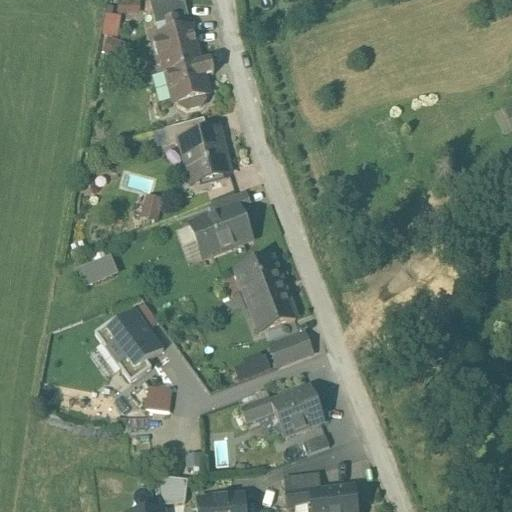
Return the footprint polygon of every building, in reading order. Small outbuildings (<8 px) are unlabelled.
[(184,5),(148,1),(155,28),(166,25),(176,22),(188,19),(184,5)] [(110,16),(106,36),(117,37),(120,17),(110,16)] [(176,22),(166,25),(169,36),(151,40),(158,68),(163,67),(174,107),(179,106),(180,109),(187,113),(201,110),(205,103),(204,99),(209,98),(205,83),(206,83),(199,54),(197,55),(191,30),(179,33),(176,22)] [(203,122),(165,132),(169,148),(181,144),(180,143),(207,136),(203,122)] [(207,136),(180,143),(181,144),(192,187),(229,178),(217,133),(207,136)] [(243,196),(210,209),(214,220),(236,212),(238,217),(250,212),(243,196)] [(148,197),(143,219),(159,223),(164,201),(148,197)] [(214,220),(190,229),(203,263),(213,259),(251,244),(245,230),(242,228),(238,217),(236,212),(214,220)] [(117,278),(110,260),(77,273),(85,291),(117,278)] [(271,262),(236,275),(259,336),(295,322),(271,262)] [(116,325),(98,337),(132,386),(150,373),(147,369),(165,357),(136,316),(119,328),(116,325)] [(304,336),(269,350),(277,371),(312,358),(304,336)] [(242,383),(274,375),(269,356),(237,364),(242,383)] [(173,416),(176,392),(153,389),(150,412),(173,416)] [(311,392),(271,407),(269,402),(240,413),(246,429),(274,418),(283,441),(324,426),(311,392)] [(325,439),(302,448),(307,459),(329,451),(325,439)] [(315,477),(284,481),(285,494),(310,491),(311,492),(317,491),(315,477)] [(189,485),(159,481),(163,510),(187,508),(189,485)] [(310,491),(285,494),(287,511),(295,511),(311,509),(310,497),(311,497),(311,492),(310,491)] [(311,497),(310,497),(311,509),(311,511),(355,511),(353,492),(311,497)] [(243,511),(242,500),(198,505),(198,511),(243,511)]
